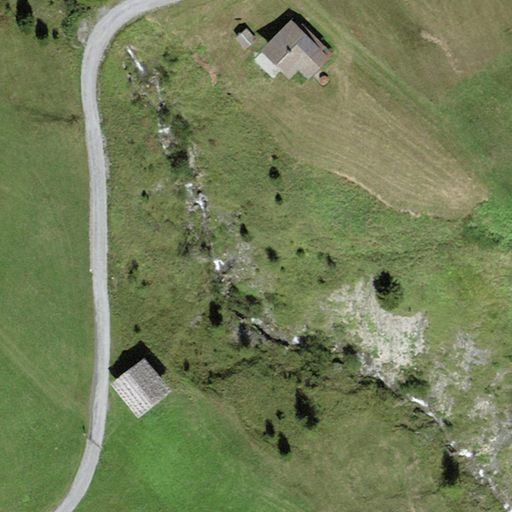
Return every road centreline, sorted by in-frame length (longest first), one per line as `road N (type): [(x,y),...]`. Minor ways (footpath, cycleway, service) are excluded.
road 1 (unclassified): [(60,511),(90,469),(103,367),(90,65),(102,27),(153,0)]
road 2 (track): [(0,297),(98,412)]
